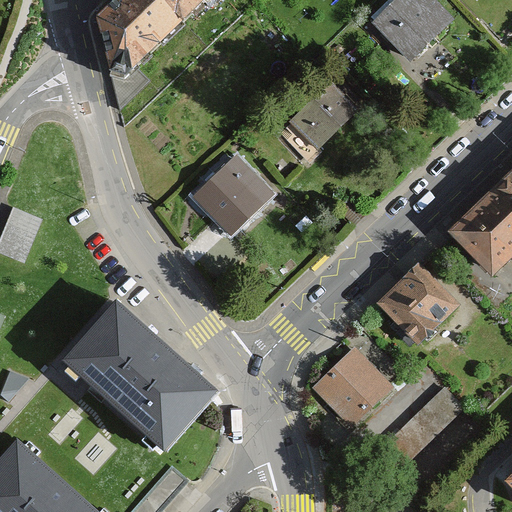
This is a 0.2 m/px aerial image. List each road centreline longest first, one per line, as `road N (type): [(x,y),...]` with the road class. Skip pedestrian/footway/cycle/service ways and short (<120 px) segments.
road 1 (residential): [(238,380),(511,124)]
road 2 (residential): [(238,380),(119,215),(78,72)]
